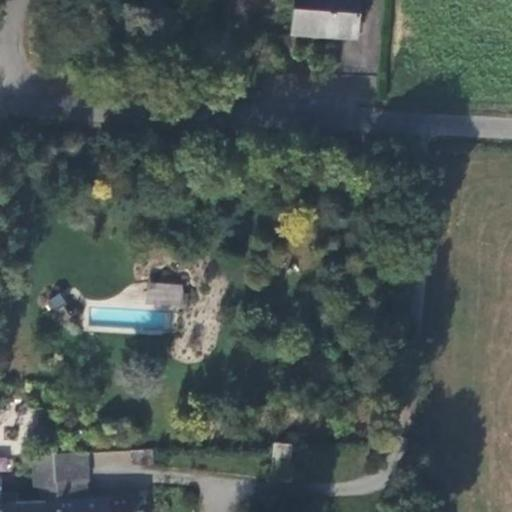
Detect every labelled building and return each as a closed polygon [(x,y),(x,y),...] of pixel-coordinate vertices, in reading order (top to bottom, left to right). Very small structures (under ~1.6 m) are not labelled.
[(359,0),(295,0),(295,32),(357,34),(359,0)] [(181,309),(183,285),(150,282),(147,306),(181,309)] [(270,477),(290,477),(291,443),(271,443),(270,477)] [(162,474),(161,453),(135,454),(138,463),(142,471),(162,474)] [(94,505),(92,457),(58,458),(60,492),(60,507),(60,511),(145,511),(145,503),(94,505)] [(30,492),(60,492),(58,458),(29,459),(30,492)] [(20,497),(0,497),(0,511),(60,511),(60,507),(21,509),(20,497)]
